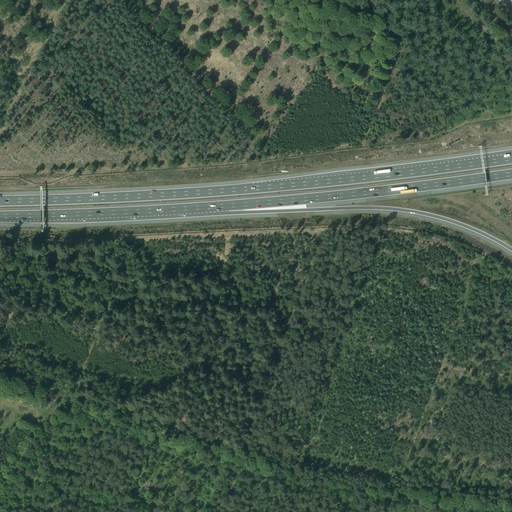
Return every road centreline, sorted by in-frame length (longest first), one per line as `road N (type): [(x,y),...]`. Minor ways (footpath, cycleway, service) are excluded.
road 1 (motorway): [(511,157),(313,183),(0,201)]
road 2 (track): [(71,398),(227,447),(407,485),(511,497)]
road 3 (motorway): [(226,206),(426,214),(511,250)]
road 4 (motorway): [(226,206),(511,174)]
road 5 (motorway): [(0,216),(226,206)]
